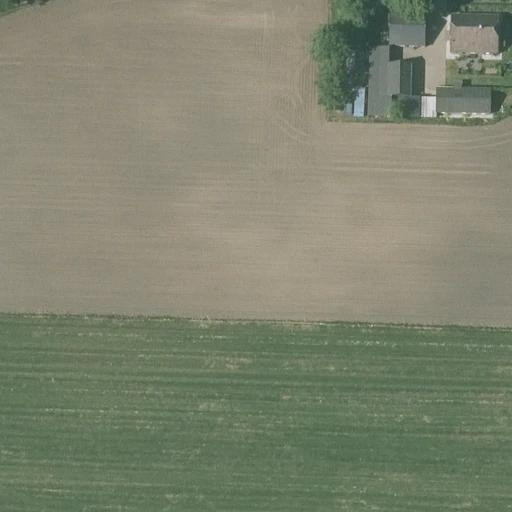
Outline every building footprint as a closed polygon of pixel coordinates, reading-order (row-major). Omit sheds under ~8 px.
[(365,5),(364,17),(381,17),(382,6),(365,5)] [(388,15),(388,49),(423,49),(425,16),(388,15)] [(496,56),(496,20),(451,18),(450,54),(496,56)] [(366,120),(390,121),(418,121),(419,100),(410,100),(410,67),(388,67),(388,51),(368,51),(366,120)] [(490,117),(490,91),(435,89),(434,115),(490,117)] [(409,136),(409,154),(430,154),(430,137),(409,136)]
